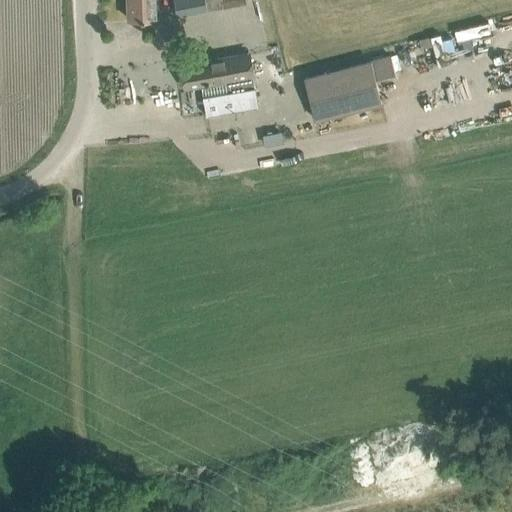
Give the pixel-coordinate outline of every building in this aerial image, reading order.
[(128,0),(129,19),(157,18),(156,0),(128,0)] [(173,0),(177,15),(207,9),(247,1),(246,0),(173,0)] [(466,51),(495,43),(490,23),(460,31),(466,51)] [(429,36),(418,39),(420,47),(431,45),(429,36)] [(390,53),(305,76),(317,120),(383,103),(376,78),(395,73),(390,53)] [(183,65),(182,62),(181,62),(185,87),(225,79),(227,91),(203,95),(207,115),(258,107),(254,87),(255,87),(253,75),(250,54),(183,65)]
